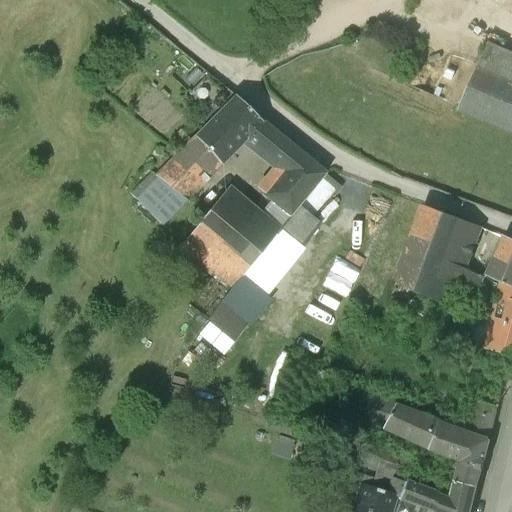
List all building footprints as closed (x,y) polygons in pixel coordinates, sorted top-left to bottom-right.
[(511,57),(490,47),(479,69),(461,60),(442,101),(511,131),(511,57)] [(213,79),(193,99),(203,109),(215,96),(224,87),(213,79)] [(235,97),(224,87),(215,96),(225,106),(235,97)] [(225,106),(195,137),(219,163),(244,139),(261,122),(235,97),(225,106)] [(261,122),(244,139),(257,150),(273,131),(261,122)] [(325,174),(273,131),(257,150),(283,171),(265,195),(290,216),(325,174)] [(195,137),(136,200),(160,224),(219,163),(195,137)] [(388,228),(405,233),(408,225),(414,227),(422,203),(398,196),(388,228)] [(250,225),(219,199),(198,224),(249,266),(278,231),(279,230),(259,214),(250,225)] [(481,227),(424,206),(405,258),(444,274),(445,271),(459,277),(462,270),(467,267),(481,227)] [(278,231),(249,266),(267,282),(294,246),(278,231)] [(511,238),(504,235),(487,276),(511,286),(511,238)] [(455,280),(405,260),(397,282),(443,305),(455,280)] [(483,279),(473,274),(467,288),(477,293),(483,279)] [(511,305),(496,301),(491,315),(488,334),(497,336),(493,350),(511,354),(511,305)] [(477,393),(466,432),(489,440),(497,406),(485,402),(487,396),(477,393)] [(385,401),(367,395),(360,409),(379,415),(385,401)] [(419,414),(394,405),(380,428),(412,440),(433,452),(448,457),(447,461),(454,464),(456,468),(458,469),(456,480),(476,487),(489,440),(466,432),(430,418),(419,414)] [(432,413),(421,409),(419,414),(430,418),(432,413)] [(398,456),(372,444),(368,454),(394,466),(398,456)] [(394,466),(368,454),(362,466),(391,479),(397,467),(394,466)] [(451,498),(406,481),(405,482),(393,478),(391,484),(402,488),(397,499),(431,511),(469,511),(476,487),(456,480),(451,498)] [(358,486),(350,511),(391,511),(396,498),(358,486)]
